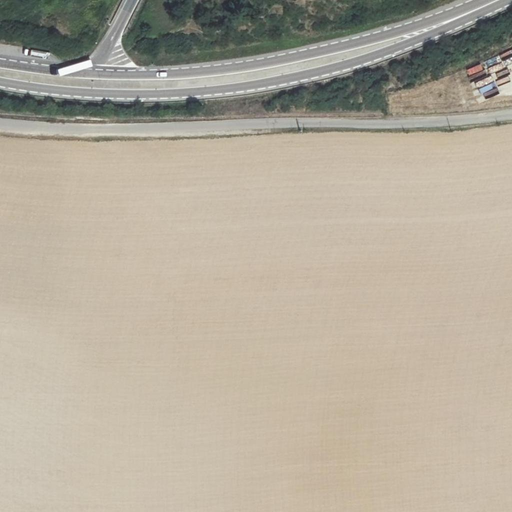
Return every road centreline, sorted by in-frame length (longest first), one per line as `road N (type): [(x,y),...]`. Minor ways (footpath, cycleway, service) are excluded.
road 1 (unclassified): [(0,124),(134,129),(511,114)]
road 2 (tertiary): [(0,81),(93,93),(247,86),(333,68),(452,20)]
road 3 (tertiary): [(452,20),(244,66),(93,73)]
